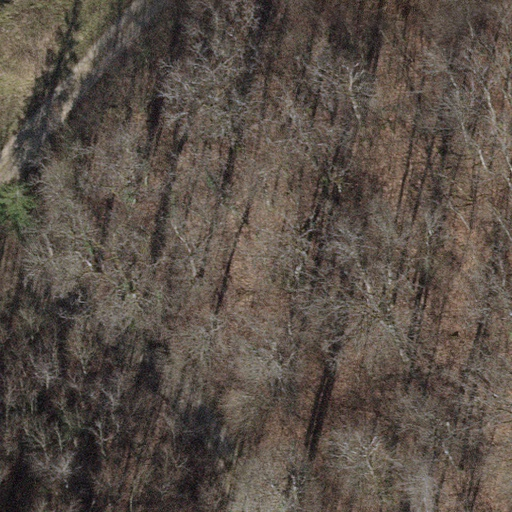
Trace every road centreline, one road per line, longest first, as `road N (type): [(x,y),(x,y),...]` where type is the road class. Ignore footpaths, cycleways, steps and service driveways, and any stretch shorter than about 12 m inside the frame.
road 1 (track): [(237,511),(222,429),(162,358),(0,273)]
road 2 (track): [(0,191),(157,0)]
